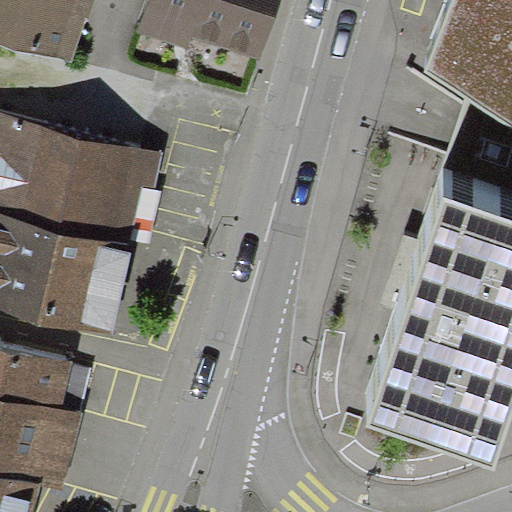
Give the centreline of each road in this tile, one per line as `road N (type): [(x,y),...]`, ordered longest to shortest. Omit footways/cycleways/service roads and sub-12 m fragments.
road 1 (secondary): [(230,374),(331,0)]
road 2 (secondary): [(321,511),(268,461),(230,374)]
